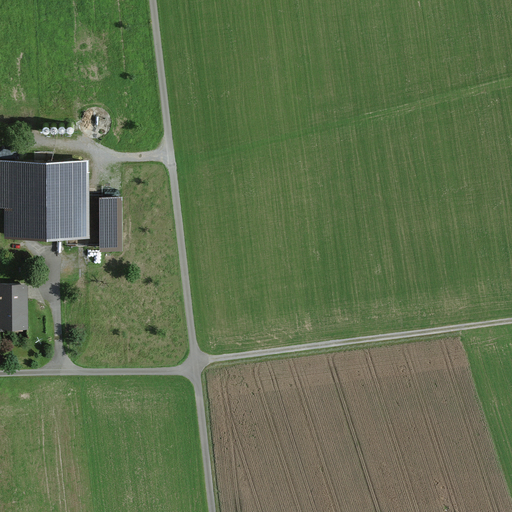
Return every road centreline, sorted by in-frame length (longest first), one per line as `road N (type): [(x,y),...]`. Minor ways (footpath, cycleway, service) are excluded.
road 1 (unclassified): [(153,0),(211,511)]
road 2 (track): [(511,321),(195,361)]
